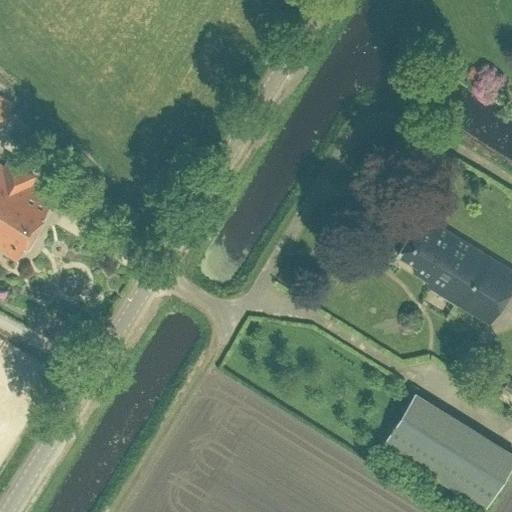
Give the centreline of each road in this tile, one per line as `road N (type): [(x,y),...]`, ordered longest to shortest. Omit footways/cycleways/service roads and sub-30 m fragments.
road 1 (tertiary): [(6,511),(323,0)]
road 2 (unknown): [(464,395),(310,309),(212,292),(164,257)]
